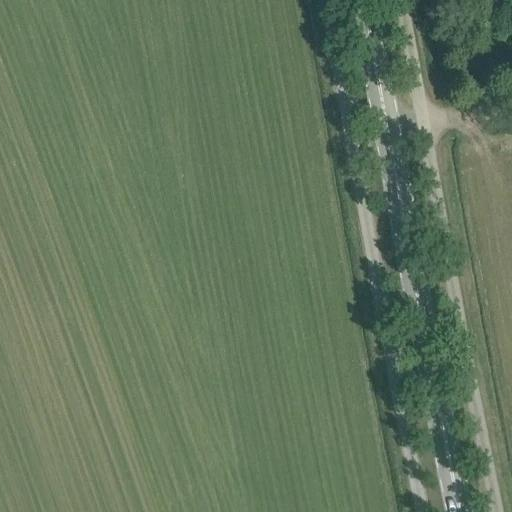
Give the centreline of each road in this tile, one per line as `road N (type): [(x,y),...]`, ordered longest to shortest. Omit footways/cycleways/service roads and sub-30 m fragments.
road 1 (unclassified): [(498,511),(402,0)]
road 2 (unclassified): [(422,511),(326,0)]
road 3 (primary): [(452,511),(362,0)]
